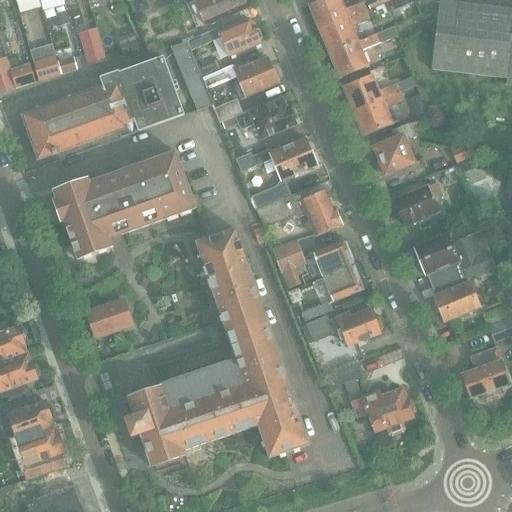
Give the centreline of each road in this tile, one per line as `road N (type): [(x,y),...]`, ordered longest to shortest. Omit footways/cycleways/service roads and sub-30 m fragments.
road 1 (tertiary): [(472,482),(274,0)]
road 2 (residential): [(120,511),(0,171)]
